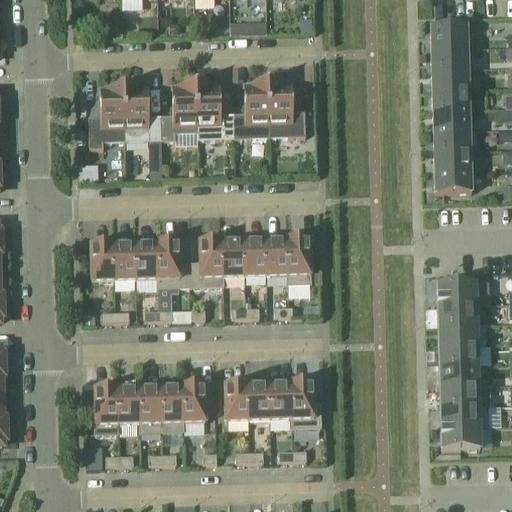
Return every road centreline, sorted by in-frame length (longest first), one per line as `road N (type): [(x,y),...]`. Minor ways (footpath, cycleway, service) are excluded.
road 1 (residential): [(43,359),(313,350)]
road 2 (residential): [(301,56),(37,68)]
road 3 (residential): [(50,504),(313,492)]
road 4 (residential): [(42,215),(305,203)]
road 5 (residential): [(42,215),(37,68)]
road 6 (residential): [(50,504),(43,359)]
road 7 (residential): [(43,359),(42,215)]
